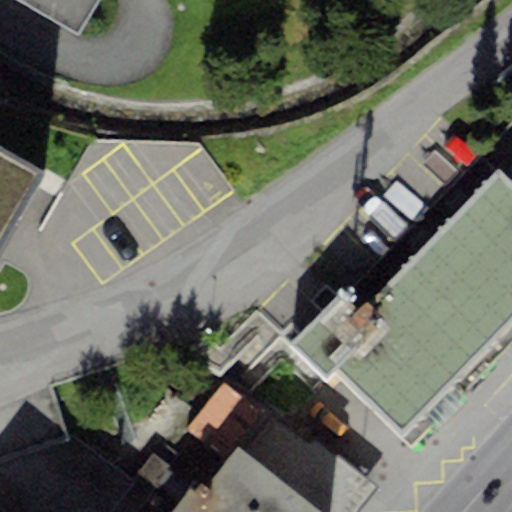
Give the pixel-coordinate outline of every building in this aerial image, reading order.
[(511,137),(490,159),(510,178),(511,180),(511,137)] [(0,245),(44,174),(0,148),(0,245)] [(403,441),(511,327),(511,188),(495,173),(365,308),(345,289),(291,345),(326,379),(332,374),(403,441)] [(282,429),(221,382),(186,428),(225,459),(235,446),(256,462),(282,429)] [(319,511),(256,462),(235,446),(225,459),(202,488),(193,481),(169,511),(319,511)]
